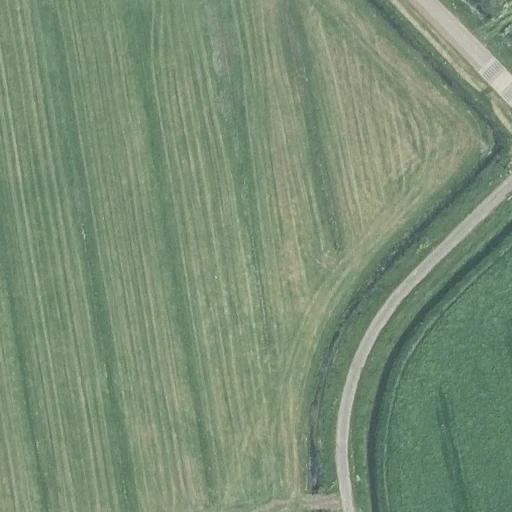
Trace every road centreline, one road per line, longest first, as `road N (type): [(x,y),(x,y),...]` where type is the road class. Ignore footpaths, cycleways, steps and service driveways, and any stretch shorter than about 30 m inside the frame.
road 1 (unclassified): [(352,511),(350,400),(363,355),(511,185)]
road 2 (tertiary): [(511,93),(421,0)]
